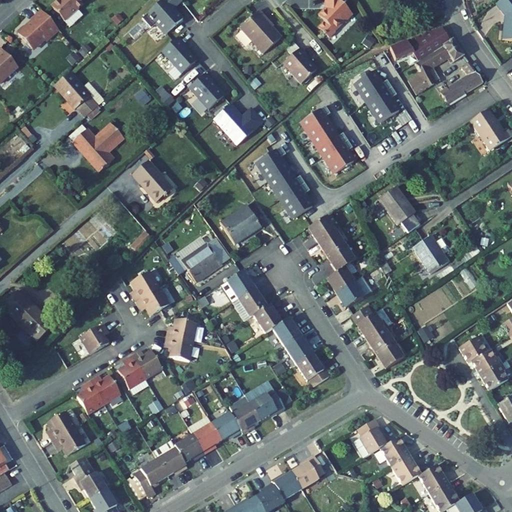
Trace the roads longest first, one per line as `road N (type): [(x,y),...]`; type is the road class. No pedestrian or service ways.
road 1 (residential): [(168,511),(366,391)]
road 2 (residential): [(112,285),(140,334),(4,419)]
road 3 (residential): [(327,202),(502,86)]
road 4 (residential): [(366,391),(511,490)]
road 5 (residential): [(273,250),(366,391)]
road 6 (unknown): [(140,334),(280,261)]
